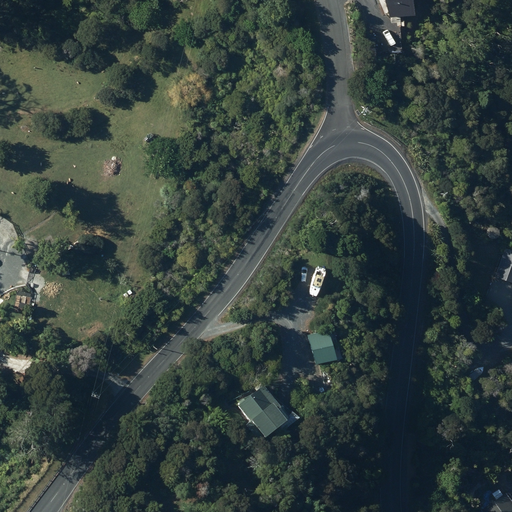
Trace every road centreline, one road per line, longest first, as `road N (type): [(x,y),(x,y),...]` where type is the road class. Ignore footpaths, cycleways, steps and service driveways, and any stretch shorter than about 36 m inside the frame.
road 1 (secondary): [(43,511),(120,409),(226,294),(316,158),(342,142)]
road 2 (secondary): [(342,142),(384,153),(414,222),(390,448),(391,511)]
road 3 (residential): [(342,142),(317,0)]
